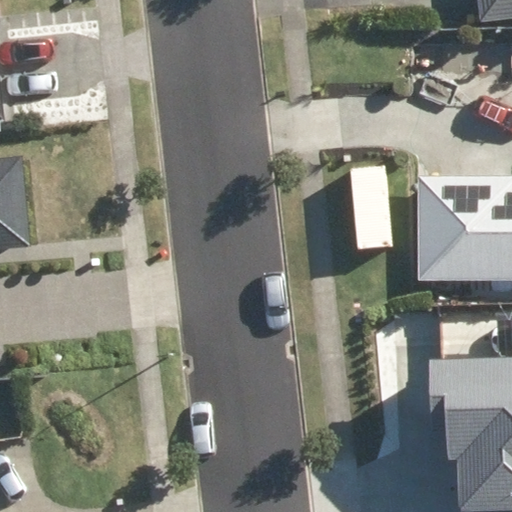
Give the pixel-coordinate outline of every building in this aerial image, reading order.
[(0,0),(0,121),(10,120),(0,36),(0,22),(6,22),(3,0),(0,0)] [(511,0),(482,0),(485,22),(511,18),(511,0)] [(28,156),(0,158),(0,248),(36,245),(28,156)] [(511,174),(423,175),(423,280),(511,279),(511,174)] [(458,511),(511,511),(511,357),(430,360),(432,425),(448,424),(449,463),(457,462),(458,511)]
